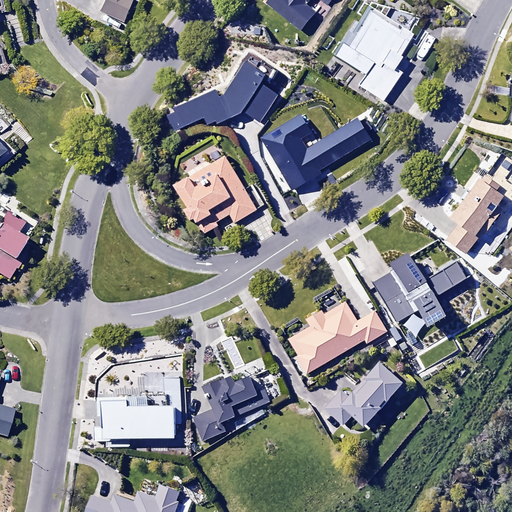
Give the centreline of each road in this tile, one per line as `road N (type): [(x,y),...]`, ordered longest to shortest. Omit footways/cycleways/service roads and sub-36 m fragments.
road 1 (residential): [(498,0),(455,101),(403,173),(267,258)]
road 2 (residential): [(125,102),(116,165),(141,239),(185,261),(267,258)]
road 3 (residential): [(125,102),(76,239),(66,326)]
road 4 (residential): [(267,258),(179,308),(66,326)]
road 5 (residential): [(66,326),(41,511)]
road 6 (residential): [(45,0),(69,54),(125,102)]
road 7 (residential): [(204,0),(125,102)]
